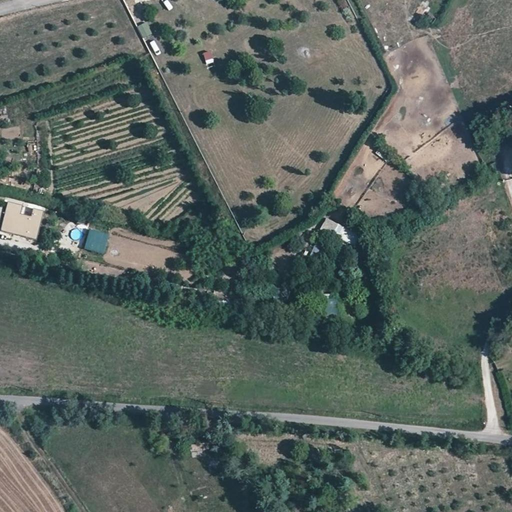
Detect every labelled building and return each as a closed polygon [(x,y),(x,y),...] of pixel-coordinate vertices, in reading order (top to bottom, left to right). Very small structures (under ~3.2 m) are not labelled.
[(137,26),(143,39),(152,34),(146,22),(137,26)] [(210,50),(202,52),(205,66),(213,64),(210,50)] [(327,217),(319,229),(352,248),(359,236),(327,217)] [(314,245),(308,260),(321,265),(328,250),(314,245)] [(318,298),(318,321),(337,321),(337,298),(318,298)]
